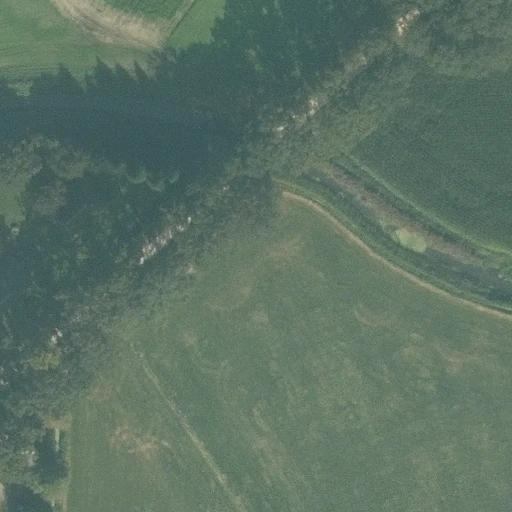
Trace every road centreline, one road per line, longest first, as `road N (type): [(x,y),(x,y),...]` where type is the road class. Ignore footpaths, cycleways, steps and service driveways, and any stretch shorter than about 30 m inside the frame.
road 1 (track): [(245,165),(0,381)]
road 2 (track): [(435,0),(245,165)]
